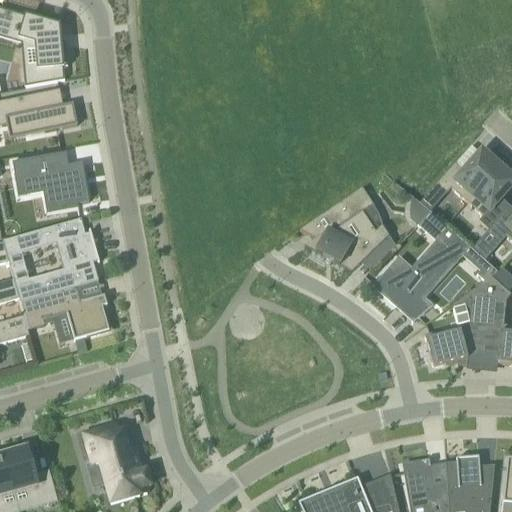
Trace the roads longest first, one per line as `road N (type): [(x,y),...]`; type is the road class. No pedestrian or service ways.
road 1 (residential): [(156,365),(99,15),(88,0)]
road 2 (residential): [(203,502),(298,444),(404,413)]
road 3 (residential): [(266,261),(365,323),(394,356),(404,413)]
road 4 (residential): [(0,408),(156,365)]
road 5 (residential): [(203,502),(181,469),(156,365)]
